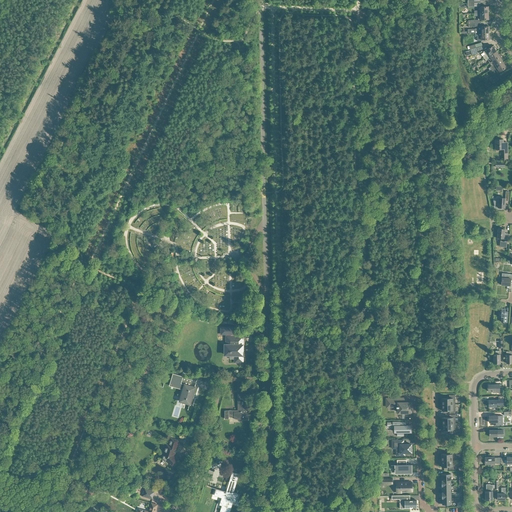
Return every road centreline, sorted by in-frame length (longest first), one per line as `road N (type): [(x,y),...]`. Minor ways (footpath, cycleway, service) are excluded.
road 1 (track): [(358,0),(372,511)]
road 2 (tertiary): [(268,378),(261,0)]
road 3 (residential): [(183,511),(220,387),(268,378)]
road 4 (tertiary): [(271,511),(268,378)]
